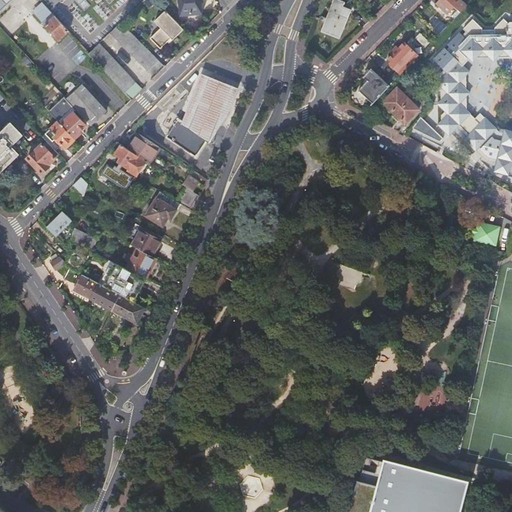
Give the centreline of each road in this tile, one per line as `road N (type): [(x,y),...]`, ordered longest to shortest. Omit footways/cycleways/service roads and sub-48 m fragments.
road 1 (residential): [(233,10),(6,235)]
road 2 (residential): [(511,208),(321,107)]
road 3 (secondary): [(215,215),(157,365)]
road 4 (tertiary): [(6,235),(88,367)]
road 5 (residential): [(408,0),(319,80)]
